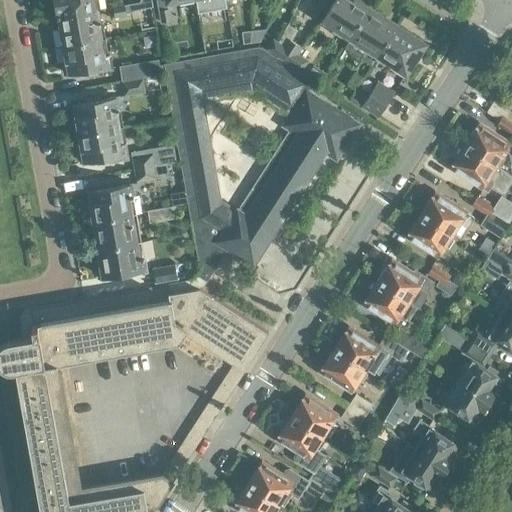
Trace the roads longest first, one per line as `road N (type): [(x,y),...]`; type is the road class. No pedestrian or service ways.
road 1 (residential): [(176,511),(506,0)]
road 2 (residential): [(0,305),(63,293),(17,0)]
